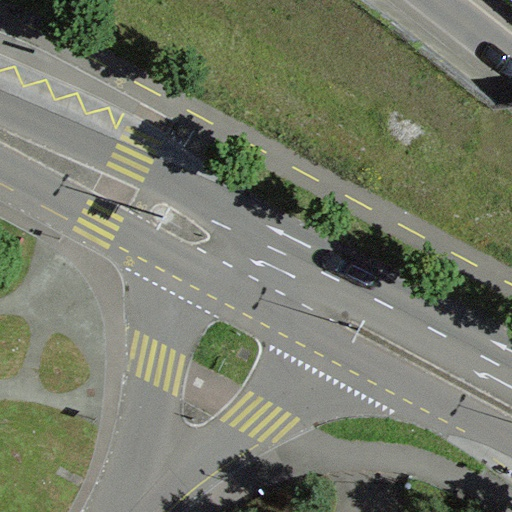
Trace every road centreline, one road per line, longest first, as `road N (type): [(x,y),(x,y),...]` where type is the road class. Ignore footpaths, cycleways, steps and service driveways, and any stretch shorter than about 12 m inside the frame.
road 1 (primary): [(0,128),(284,271)]
road 2 (motorway): [(288,0),(511,174)]
road 3 (residential): [(284,271),(138,511)]
road 4 (primary): [(284,271),(511,394)]
